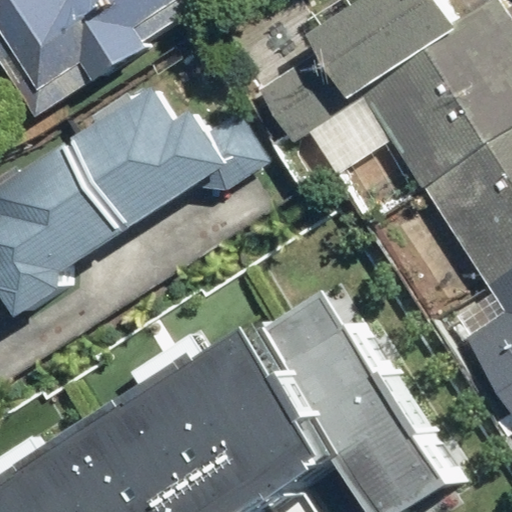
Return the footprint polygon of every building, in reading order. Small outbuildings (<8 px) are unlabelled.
[(221,0),(0,0),(0,45),(45,116),(223,2),(221,0)] [(305,139),(375,94),(511,303),(511,312),(476,335),(511,390),(511,1),(511,0),(500,0),(467,22),(452,0),(372,0),(321,33),(330,46),(269,85),(305,139)] [(158,93),(88,137),(149,234),(219,190),(158,93)] [(59,148),(0,186),(0,238),(5,246),(0,249),(0,307),(9,321),(124,246),(59,148)] [(12,511),(310,511),(375,471),(401,511),(439,511),(481,486),(355,293),(12,511)]
